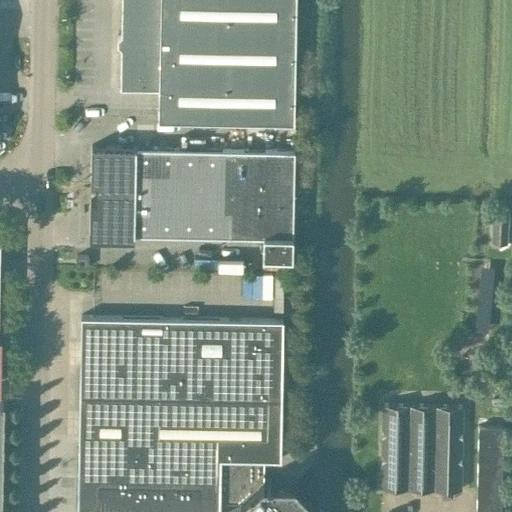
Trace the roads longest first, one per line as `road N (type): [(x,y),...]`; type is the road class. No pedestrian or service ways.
road 1 (unclassified): [(33,511),(39,185)]
road 2 (unclassified): [(39,185),(43,0)]
